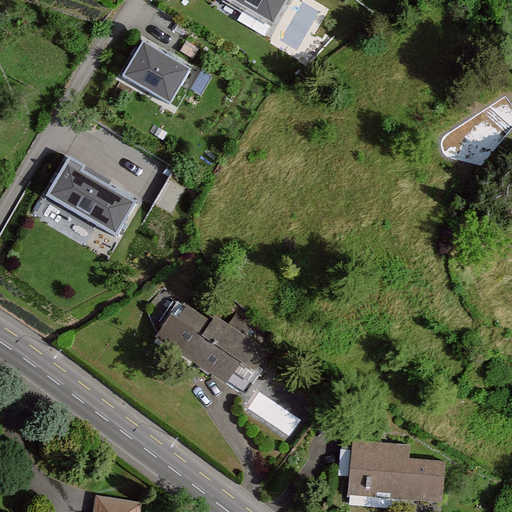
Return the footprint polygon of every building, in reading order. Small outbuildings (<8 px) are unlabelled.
[(297,0),(228,0),(283,27),(297,0)] [(191,72),(139,46),(120,83),(172,109),(191,72)] [(70,164),(47,199),(114,244),(137,209),(70,164)] [(156,345),(231,393),(245,373),(262,384),(276,363),(262,354),(269,344),(224,315),(214,331),(180,308),(156,345)] [(353,448),(350,505),(446,510),(448,469),(413,467),(414,451),(353,448)] [(143,511),(143,510),(93,502),(91,511),(143,511)]
